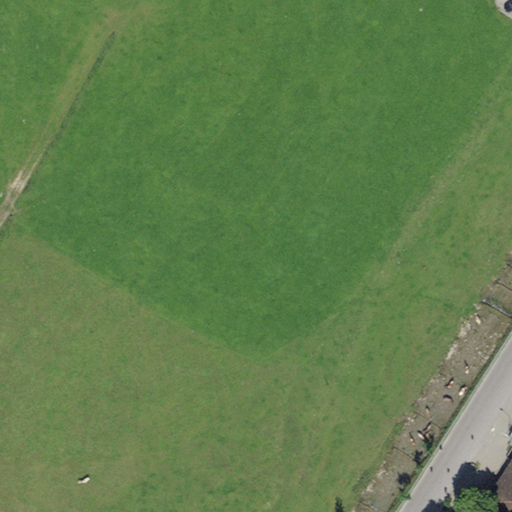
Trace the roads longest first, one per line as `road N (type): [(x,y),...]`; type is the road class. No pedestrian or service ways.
road 1 (track): [(0,223),(120,18)]
road 2 (secondary): [(511,368),(420,511)]
